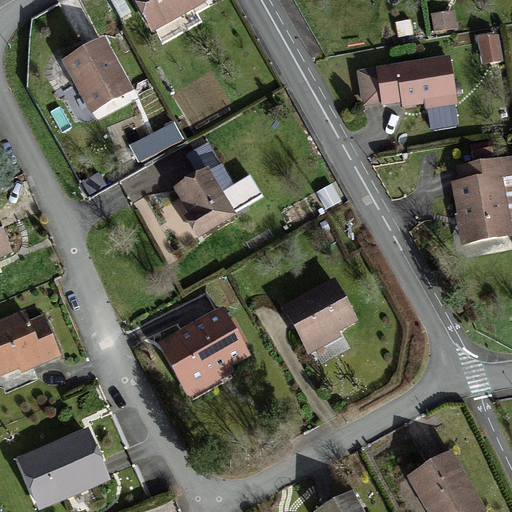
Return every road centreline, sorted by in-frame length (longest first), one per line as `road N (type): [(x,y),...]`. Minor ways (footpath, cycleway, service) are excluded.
road 1 (residential): [(194,510),(0,103)]
road 2 (residential): [(248,0),(461,381)]
road 3 (residential): [(461,381),(194,510)]
